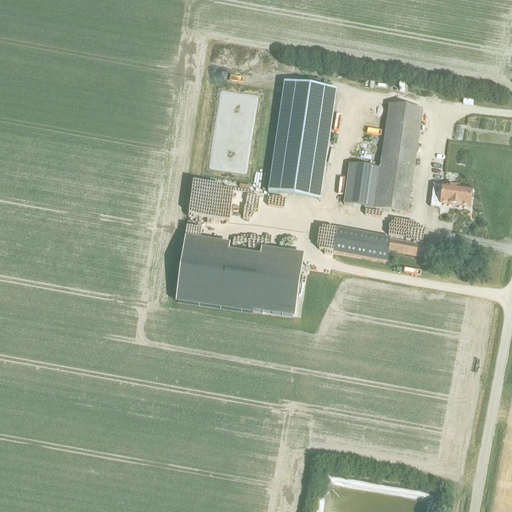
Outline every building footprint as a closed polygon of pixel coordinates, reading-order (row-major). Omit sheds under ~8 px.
[(284,86),(272,164),(325,172),(336,94),(284,86)] [(220,91),(210,173),(249,178),(254,133),(244,132),(243,139),(232,138),(237,94),(220,91)] [(389,106),(380,170),(374,210),(407,215),(422,111),(389,106)] [(457,127),(454,141),(462,142),(464,128),(457,127)] [(374,210),(380,170),(349,166),(344,205),(374,210)] [(455,188),(433,185),(430,208),(440,209),(442,206),(470,209),(472,190),(459,189),(459,186),(456,185),(455,188)] [(293,237),(294,227),(283,227),(283,236),(293,237)] [(337,230),(333,254),(386,264),(388,253),(390,240),(337,230)] [(187,250),(179,301),(292,318),(299,266),(187,250)]
